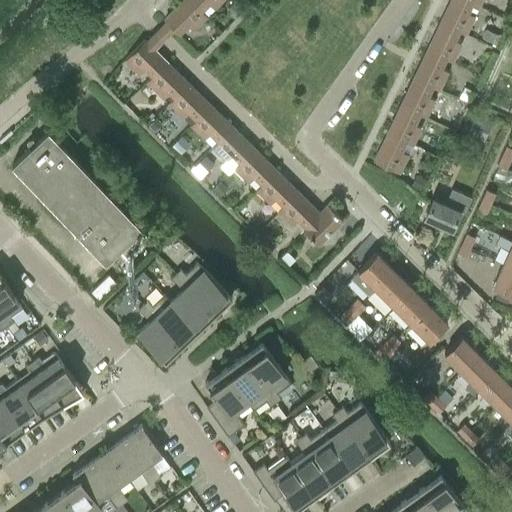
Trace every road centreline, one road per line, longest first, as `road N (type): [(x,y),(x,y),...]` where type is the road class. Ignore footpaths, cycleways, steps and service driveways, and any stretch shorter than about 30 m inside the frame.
road 1 (residential): [(134,10),(309,182),(334,173)]
road 2 (residential): [(511,347),(334,173)]
road 3 (residential): [(0,221),(145,388)]
road 4 (residential): [(334,173),(304,140),(404,0)]
road 5 (residential): [(145,388),(0,487)]
road 6 (residential): [(0,120),(134,10)]
road 7 (residential): [(145,388),(247,511)]
